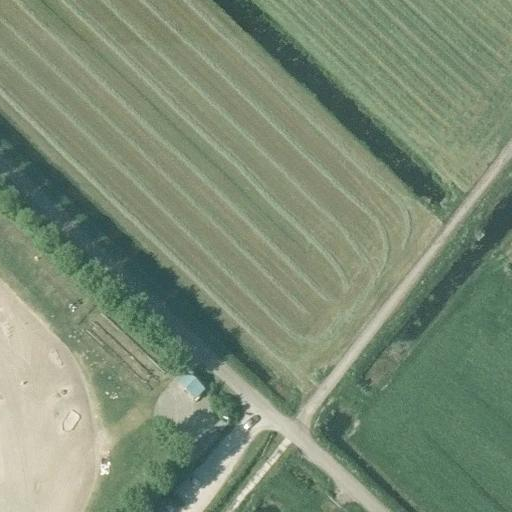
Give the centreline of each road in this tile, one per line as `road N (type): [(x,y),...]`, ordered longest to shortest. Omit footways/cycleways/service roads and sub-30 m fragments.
road 1 (unclassified): [(373,511),(0,157)]
road 2 (track): [(257,401),(179,511)]
